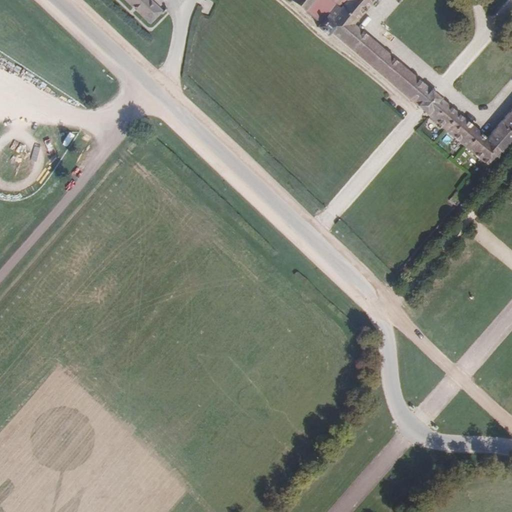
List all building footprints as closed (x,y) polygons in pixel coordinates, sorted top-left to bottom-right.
[(125,0),(150,23),(171,4),(166,0),(125,0)] [(419,107),(432,92),(353,24),(373,0),(292,0),(292,1),(320,24),(317,28),(327,36),(331,32),(419,107)] [(425,113),(438,97),(432,92),(419,107),(425,113)] [(438,97),(425,113),(445,130),(464,146),(488,166),(489,168),(511,141),(511,108),(486,138),(438,97)] [(454,205),(463,195),(457,190),(449,200),(454,205)]
